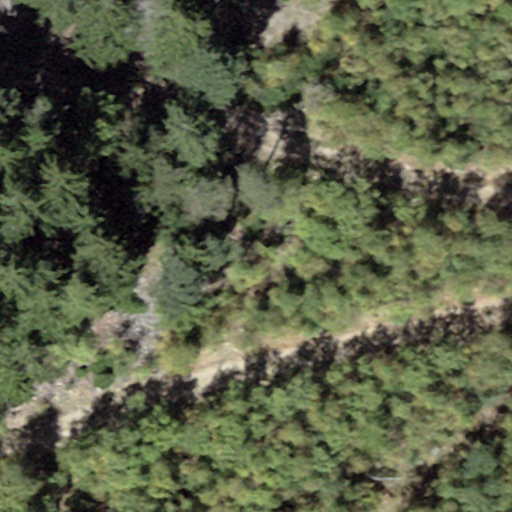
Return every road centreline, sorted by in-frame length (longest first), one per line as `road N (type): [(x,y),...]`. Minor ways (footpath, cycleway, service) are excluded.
road 1 (track): [(511,208),(302,158),(0,30)]
road 2 (track): [(0,448),(151,387),(506,314)]
